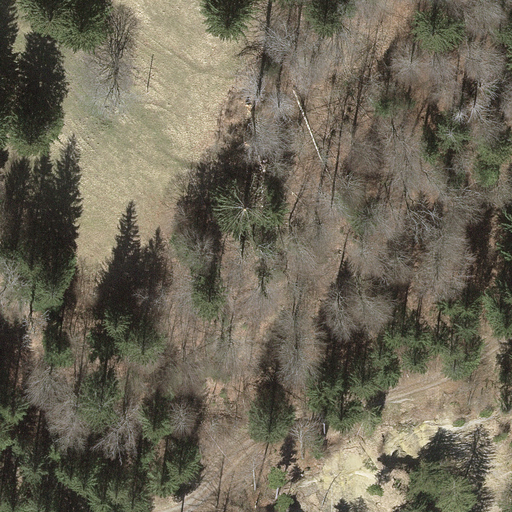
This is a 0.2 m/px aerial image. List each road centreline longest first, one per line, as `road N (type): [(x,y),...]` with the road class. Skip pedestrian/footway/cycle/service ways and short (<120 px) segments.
road 1 (track): [(184,511),(254,440),(420,388),(511,335)]
road 2 (track): [(0,439),(113,511)]
